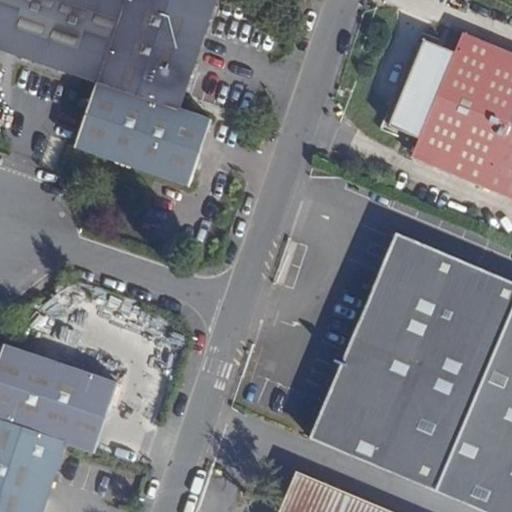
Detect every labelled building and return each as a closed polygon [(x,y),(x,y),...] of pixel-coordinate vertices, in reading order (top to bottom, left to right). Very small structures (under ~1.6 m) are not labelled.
[(91,71),(114,0),(0,0),(0,45),(89,76),(91,71)] [(175,98),(207,0),(114,0),(91,71),(175,98)] [(511,47),(473,31),(461,55),(426,39),(387,121),(424,138),(416,155),(511,196),(511,47)] [(184,167),(203,107),(175,98),(91,71),(89,76),(71,131),(184,167)] [(511,511),(511,275),(408,232),(323,435),(502,511),(511,511)] [(106,452),(131,380),(16,342),(0,388),(0,416),(78,443),(106,452)] [(0,511),(55,511),(78,443),(0,416),(0,511)] [(385,511),(298,474),(281,511),(385,511)]
